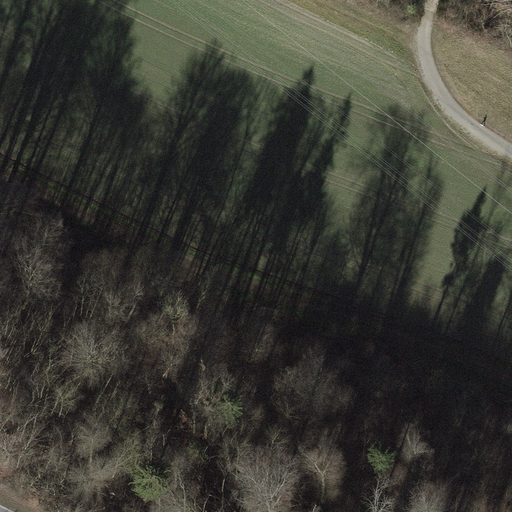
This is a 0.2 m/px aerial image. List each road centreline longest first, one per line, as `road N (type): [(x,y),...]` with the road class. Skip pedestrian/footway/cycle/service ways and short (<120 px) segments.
road 1 (track): [(0,170),(183,263),(390,330),(511,382)]
road 2 (track): [(511,155),(458,118),(432,79),(422,31),(429,0)]
